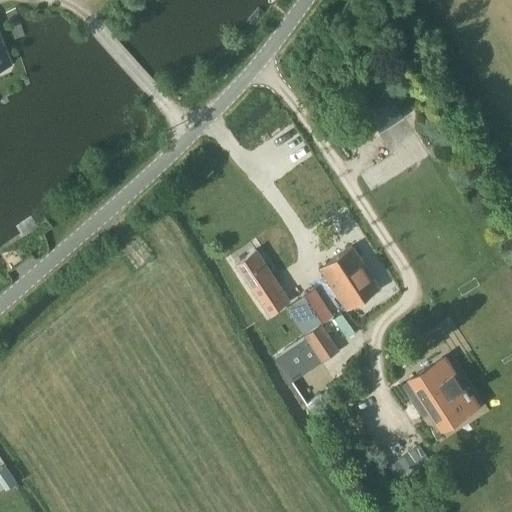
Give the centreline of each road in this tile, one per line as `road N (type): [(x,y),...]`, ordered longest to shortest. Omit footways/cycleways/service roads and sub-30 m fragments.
road 1 (unclassified): [(0,306),(217,112),(306,0)]
road 2 (track): [(206,121),(303,232)]
